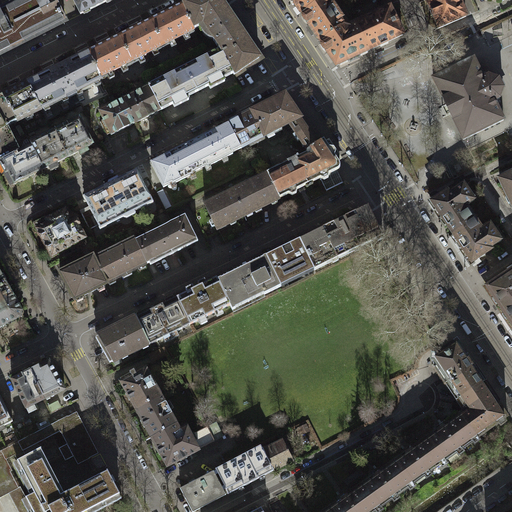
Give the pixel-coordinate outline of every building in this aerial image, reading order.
[(24,0),(0,12),(0,55),(65,22),(54,0),(24,0)] [(71,0),(79,15),(107,0),(71,0)] [(231,18),(219,0),(194,0),(182,7),(194,30),(203,25),(220,50),(232,74),(233,76),(259,58),(231,18)] [(292,0),(302,14),(322,0),(292,0)] [(322,0),(302,14),(320,41),(346,24),(329,0),(322,0)] [(434,17),(439,28),(466,16),(459,0),(426,0),(431,9),(430,11),(432,17),(434,17)] [(194,30),(182,7),(151,22),(163,47),(194,31),(194,30)] [(390,8),(357,23),(369,50),(402,35),(390,8)] [(163,47),(151,22),(119,38),(131,62),(163,47)] [(348,28),(346,24),(320,41),(336,65),(369,50),(357,23),(348,28)] [(100,77),(131,62),(119,38),(88,53),(100,77)] [(232,74),(220,50),(184,68),(197,92),(214,83),(215,86),(225,82),(223,79),(232,74)] [(100,77),(88,53),(27,83),(40,110),(65,97),(66,99),(76,94),(75,92),(101,79),(100,77)] [(474,59),(434,80),(448,108),(463,140),(504,120),(495,101),(500,99),(503,89),(499,79),(489,76),(484,78),(474,59)] [(197,92),(184,68),(148,86),(160,110),(178,101),(180,105),(189,100),(187,97),(197,92)] [(15,122),(40,110),(27,83),(2,96),(15,122)] [(160,110),(148,86),(124,99),(136,123),(160,110)] [(2,96),(0,96),(0,162),(21,152),(20,150),(8,127),(15,122),(2,96)] [(307,150),(316,144),(305,127),(285,96),(269,104),(253,113),(264,136),(289,124),(307,150)] [(136,123),(124,99),(106,108),(105,105),(100,108),(101,110),(99,111),(111,135),(136,123)] [(264,136),(253,113),(252,111),(243,115),(244,117),(228,125),(240,148),(264,136)] [(92,145),(79,118),(54,131),(67,157),(92,145)] [(240,148),(228,125),(187,146),(199,169),(207,165),(207,167),(233,154),(232,153),(240,148)] [(67,157),(54,131),(29,143),(30,145),(42,169),(67,157)] [(266,171),(268,174),(280,198),(288,194),(292,195),(297,193),(297,190),(303,186),(320,178),(324,180),(328,177),(329,174),(342,166),(334,155),(324,139),(316,144),(307,150),(308,152),(275,169),(272,167),(266,171)] [(42,169),(30,145),(20,150),(21,152),(0,162),(0,164),(6,175),(12,185),(29,176),(42,169)] [(187,146),(152,164),(164,187),(172,183),(173,184),(192,175),(191,173),(199,169),(187,146)] [(135,211),(152,202),(136,171),(119,180),(117,177),(108,182),(108,186),(84,198),(100,229),(123,217),(127,218),(136,214),(135,211)] [(507,174),(499,178),(511,204),(511,173),(508,176),(507,174)] [(268,174),(238,189),(244,201),(247,199),(253,211),(280,198),(268,174)] [(448,191),(431,202),(452,235),(464,227),(463,225),(474,217),(467,205),(474,200),(463,183),(449,193),(448,191)] [(238,189),(205,206),(217,229),(219,228),(220,229),(226,226),(226,225),(253,211),(247,199),(244,201),(238,189)] [(380,236),(366,206),(297,240),(312,270),(380,236)] [(44,243),(51,257),(87,239),(76,218),(71,220),(65,209),(59,212),(45,219),(45,218),(33,224),(44,243)] [(197,239),(185,215),(135,240),(147,264),(197,239)] [(482,229),(474,217),(463,225),(464,227),(452,235),(471,263),(493,249),(491,247),(501,240),(490,223),(482,229)] [(147,264),(135,240),(93,260),(105,284),(147,264)] [(312,270),(297,240),(264,256),(278,286),(312,270)] [(278,286),(264,256),(215,280),(227,305),(230,310),(278,286)] [(92,257),(60,273),(67,287),(66,288),(71,298),(73,297),(74,299),(105,284),(93,260),(92,257)] [(511,270),(487,288),(511,323),(511,270)] [(0,292),(8,287),(0,272),(0,292)] [(187,324),(227,305),(215,280),(214,278),(204,283),(202,280),(195,283),(197,286),(191,289),(190,286),(183,289),(185,292),(174,298),(187,324)] [(8,287),(0,292),(0,326),(20,317),(21,310),(8,287)] [(147,344),(187,324),(174,298),(134,318),(147,344)] [(134,318),(94,337),(107,364),(147,344),(134,318)] [(484,382),(456,341),(432,358),(437,366),(434,368),(457,401),(484,382)] [(65,389),(49,361),(30,370),(44,399),(65,389)] [(161,396),(146,368),(136,373),(134,370),(129,372),(131,376),(120,381),(126,392),(125,393),(129,401),(131,400),(136,410),(161,396)] [(44,399),(30,370),(12,379),(25,408),(44,399)] [(484,382),(457,401),(464,411),(461,413),(478,437),(499,423),(501,426),(507,422),(504,419),(508,416),(484,382)] [(176,424),(161,396),(136,410),(141,420),(140,420),(144,427),(145,426),(151,437),(176,424)] [(0,426),(10,422),(0,400),(0,426)] [(78,413),(68,418),(90,459),(99,454),(78,413)] [(478,437),(461,413),(446,424),(444,421),(441,424),(442,426),(438,429),(437,426),(433,429),(435,431),(428,436),(445,460),(456,453),(459,456),(464,452),(462,449),(473,441),(475,444),(480,440),(478,437)] [(68,417),(18,442),(22,451),(23,451),(59,433),(66,445),(58,449),(65,461),(73,457),(77,465),(90,459),(72,425),(70,422),(68,418),(68,417)] [(179,429),(176,424),(151,437),(157,447),(155,448),(159,455),(161,454),(168,467),(199,450),(199,449),(191,435),(186,425),(179,429)] [(214,424),(208,427),(214,440),(223,436),(219,428),(217,429),(214,424)] [(207,426),(191,435),(199,449),(214,440),(208,427),(207,426)] [(445,460),(428,436),(413,447),(412,445),(408,447),(410,449),(406,452),(404,450),(401,452),(403,455),(396,459),(413,483),(424,476),(426,479),(432,475),(429,472),(440,464),(442,467),(448,463),(445,460)] [(293,460),(282,440),(263,450),(274,470),(293,460)] [(22,451),(18,442),(1,451),(6,459),(22,451)] [(40,448),(17,461),(35,492),(45,511),(70,511),(61,494),(42,460),(46,458),(40,448)] [(262,448),(217,472),(228,494),(274,470),(263,450),(262,448)] [(1,451),(0,451),(0,497),(8,494),(0,477),(0,462),(6,459),(1,451)] [(0,462),(0,477),(8,494),(18,511),(33,511),(26,497),(6,459),(0,462)] [(413,483),(396,459),(381,470),(379,467),(376,470),(377,472),(373,475),(372,473),(368,475),(370,478),(363,482),(381,506),(391,499),(394,502),(399,498),(397,495),(408,487),(410,490),(415,486),(413,483)] [(216,470),(179,489),(191,511),(193,511),(228,494),(217,472),(216,470)] [(70,511),(89,511),(117,498),(103,472),(61,494),(70,511)] [(381,506),(363,482),(348,493),(347,490),(343,493),(345,495),(341,498),(339,496),(336,498),(338,501),(331,505),(336,511),(372,511),(375,510),(376,511),(378,511),(383,509),(381,506)] [(33,511),(45,511),(35,492),(26,497),(33,511)]
